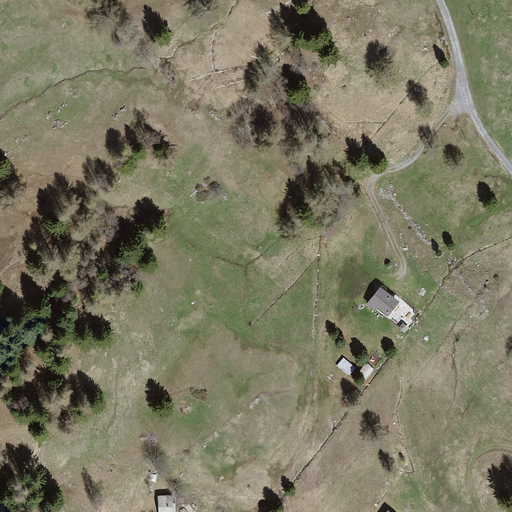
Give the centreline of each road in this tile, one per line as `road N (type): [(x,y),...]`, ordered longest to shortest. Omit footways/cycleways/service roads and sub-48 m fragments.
road 1 (track): [(460,101),(411,159),(370,188),(401,258),(397,281)]
road 2 (track): [(436,0),(460,101),(511,173)]
